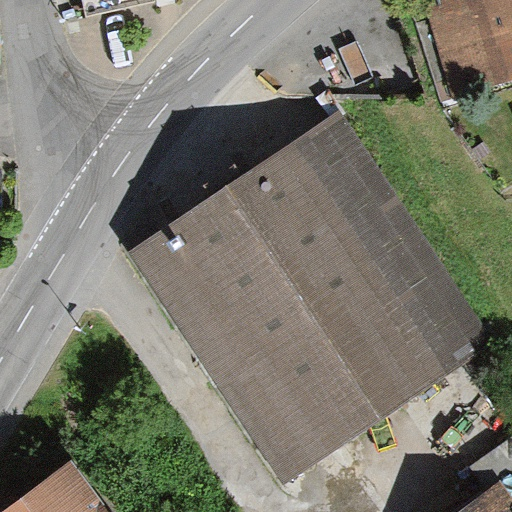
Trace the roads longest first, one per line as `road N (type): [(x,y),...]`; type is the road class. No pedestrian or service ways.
road 1 (tertiary): [(98,194),(191,74),(270,0)]
road 2 (residential): [(23,0),(52,122),(98,194)]
road 3 (tertiary): [(0,362),(98,194)]
